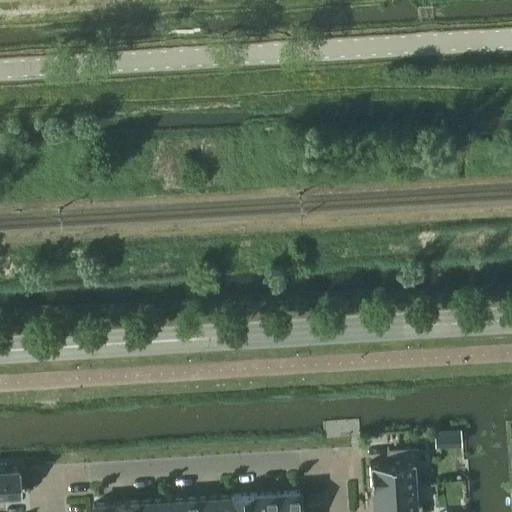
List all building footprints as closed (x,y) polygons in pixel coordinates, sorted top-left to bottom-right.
[(460,429),(451,430),(452,446),(461,446),(460,429)] [(369,462),(371,486),(420,483),(418,447),(394,448),(395,461),(369,462)] [(0,494),(4,494),(21,493),(19,467),(0,468),(0,494)] [(421,511),(420,483),(371,486),(372,510),(397,508),(397,511),(421,511)] [(275,492),(276,511),(300,511),(299,490),(275,492)] [(276,511),(275,492),(253,493),(253,511),(276,511)] [(253,511),(253,493),(230,495),(231,511),(253,511)] [(231,511),(230,495),(207,496),(208,511),(231,511)] [(208,511),(207,496),(185,498),(185,511),(208,511)] [(185,511),(185,498),(162,499),(162,511),(185,511)] [(139,500),(140,511),(162,511),(162,499),(139,500)] [(140,511),(139,500),(117,502),(117,511),(140,511)] [(93,511),(117,511),(117,502),(93,503),(93,511)]
